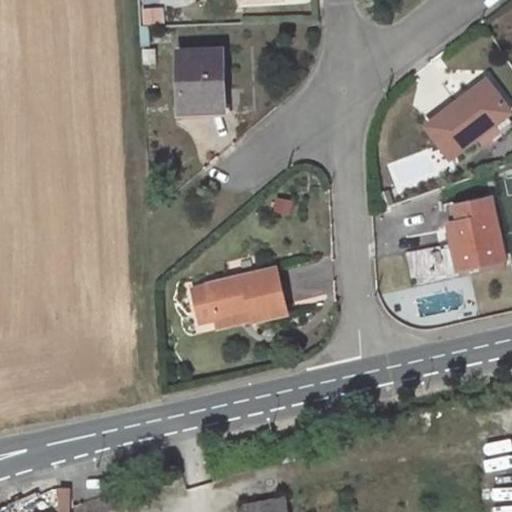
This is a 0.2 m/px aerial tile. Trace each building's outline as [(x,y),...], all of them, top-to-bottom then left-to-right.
[(141,10),(142,22),(163,20),(162,8),(141,10)] [(180,115),(219,111),(214,50),(175,53),(180,115)] [(453,159),(494,129),(472,99),(432,128),(453,159)] [(277,196),(273,212),(289,216),(293,200),(277,196)] [(455,275),(498,264),(487,222),(445,232),(455,275)] [(401,263),(427,255),(423,242),(397,249),(401,263)] [(242,311),(245,324),(280,317),(269,271),(202,286),(209,318),(242,311)] [(242,311),(209,318),(212,332),(245,324),(242,311)] [(57,486),(56,511),(69,511),(70,486),(57,486)] [(284,511),(282,501),(243,507),(243,511),(284,511)]
